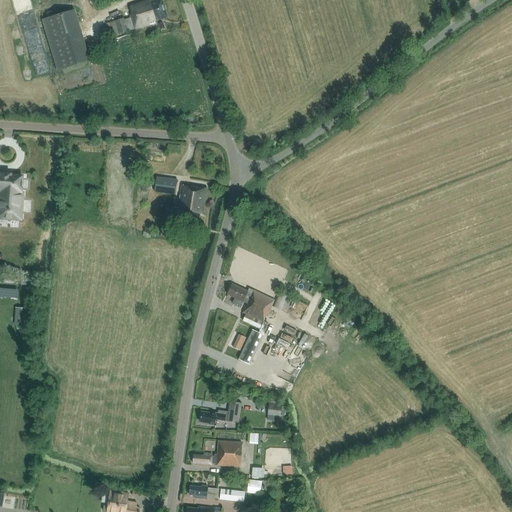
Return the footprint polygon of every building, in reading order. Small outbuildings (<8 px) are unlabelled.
[(161,0),(158,0),(151,2),(150,0),(148,0),(130,6),(132,14),(131,14),(132,16),(124,19),(124,17),(115,20),(115,21),(114,21),(115,26),(117,25),(119,33),(156,22),(156,20),(167,16),(161,0)] [(88,60),(73,12),(43,21),(58,69),(88,60)] [(21,192),(23,176),(11,176),(11,174),(1,173),(1,175),(0,174),(0,218),(21,220),(23,192),(21,192)] [(157,177),(155,192),(175,194),(177,179),(157,177)] [(203,214),(207,187),(189,185),(189,186),(181,185),(177,208),(173,208),(174,207),(166,206),(164,213),(172,215),(173,214),(176,215),(175,221),(198,225),(199,214),(203,214)] [(274,300),(271,299),(248,288),(247,291),(232,285),(228,295),(235,298),(233,304),(241,308),(243,302),(247,304),(243,313),(246,315),(243,321),(260,329),(263,322),(264,322),(274,300)] [(16,308),(14,325),(25,326),(27,309),(16,308)] [(252,330),(242,352),(253,357),(263,335),(252,330)] [(239,423),(241,403),(229,401),(228,412),(220,411),(220,414),(210,412),(210,414),(202,413),(201,422),(209,423),(209,425),(216,426),(217,420),(239,423)] [(270,402),(268,415),(281,417),(282,405),(278,404),(270,402)] [(240,467),(242,443),(218,441),(217,454),(203,453),(203,456),(193,455),(192,463),(197,463),(196,466),(211,467),(212,463),(217,463),(217,465),(240,467)] [(254,477),(264,477),(265,468),(254,468),(254,477)] [(262,481),(249,479),(247,493),(260,494),(262,481)] [(218,498),(218,489),(208,488),(208,486),(203,486),(202,487),(191,487),(190,495),(195,496),(194,498),(205,499),(206,498),(218,498)] [(245,492),(221,489),(220,500),(244,503),(245,492)] [(129,493),(110,490),(108,505),(105,504),(104,505),(103,510),(104,511),(107,511),(106,511),(139,511),(140,508),(136,507),(137,503),(127,501),(129,493)]
